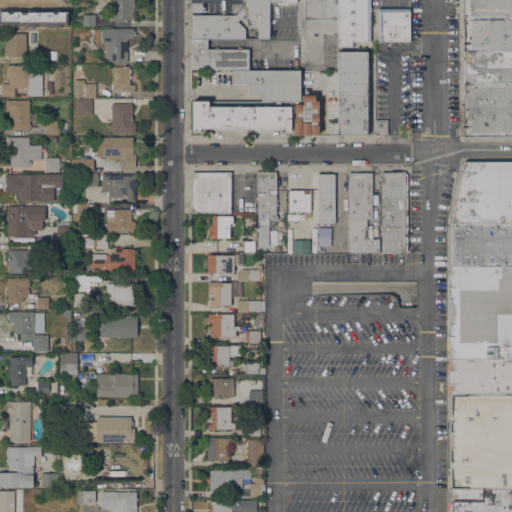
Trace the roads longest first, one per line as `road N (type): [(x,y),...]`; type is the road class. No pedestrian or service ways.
road 1 (residential): [(171,511),(168,0)]
road 2 (residential): [(511,150),(171,155)]
